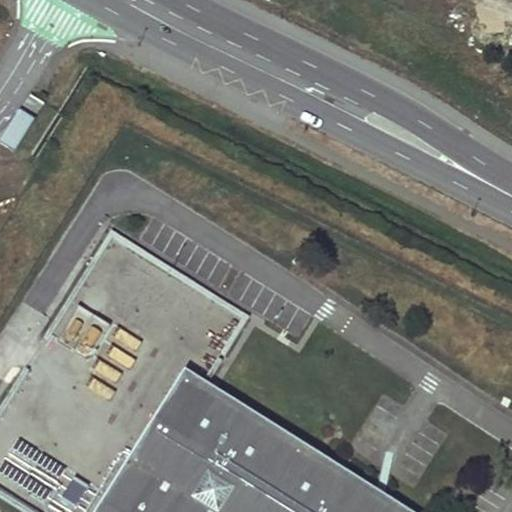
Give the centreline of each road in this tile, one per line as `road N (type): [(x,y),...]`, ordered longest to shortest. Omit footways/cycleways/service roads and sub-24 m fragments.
road 1 (primary): [(93,0),(511,213)]
road 2 (primary): [(511,180),(421,123),(178,0)]
